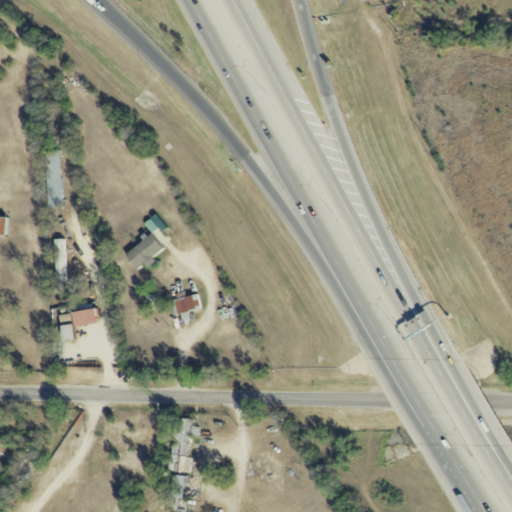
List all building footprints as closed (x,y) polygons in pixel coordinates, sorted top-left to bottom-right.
[(9,218),(0,217),(0,236),(8,236),(9,218)] [(147,266),(166,251),(153,233),(126,254),(138,270),(146,265),(147,266)] [(66,240),(55,240),(56,284),(66,284),(66,240)] [(202,310),(199,295),(176,300),(179,315),(202,310)] [(100,323),(98,309),(74,313),(77,328),(100,323)] [(65,341),(76,340),(76,325),(64,326),(65,341)] [(192,436),(198,437),(199,428),(193,427),(193,420),(175,419),(173,472),(191,473),(192,436)] [(175,499),(187,499),(188,477),(175,476),(175,499)]
